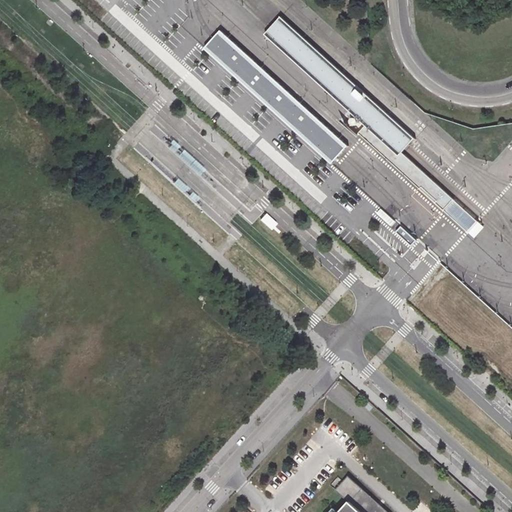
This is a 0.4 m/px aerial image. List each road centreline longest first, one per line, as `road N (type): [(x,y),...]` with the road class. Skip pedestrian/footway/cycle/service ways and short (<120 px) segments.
road 1 (unclassified): [(342,347),(511,498)]
road 2 (unclassified): [(191,511),(342,347)]
road 3 (unclassified): [(511,428),(378,307)]
road 4 (unclassified): [(511,92),(462,95),(436,84),(408,51),(397,0)]
